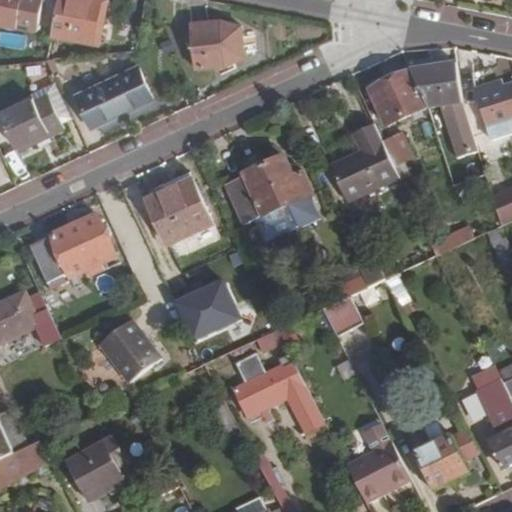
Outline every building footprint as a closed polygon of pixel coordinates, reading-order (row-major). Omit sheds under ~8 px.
[(0,0),(0,25),(17,29),(17,27),(38,31),(43,0),(0,0)] [(58,0),(52,36),(99,44),(102,29),(97,28),(101,0),(58,0)] [(221,21),(191,24),(196,69),(225,66),(245,58),(242,27),(221,21)] [(371,92),(388,128),(430,108),(442,107),(459,159),(479,152),(464,104),(458,64),(412,72),(371,92)] [(139,67),(77,96),(92,130),(155,101),(139,67)] [(501,82),(476,90),(492,142),(511,135),(511,84),(502,88),(501,82)] [(58,84),(32,95),(34,99),(36,103),(49,96),(63,124),(74,119),(58,84)] [(34,99),(0,116),(15,148),(50,132),(51,135),(65,129),(63,124),(49,96),(36,103),(34,99)] [(362,153),(332,167),(349,204),(401,180),(384,143),(376,125),(354,136),(362,153)] [(402,134),(384,143),(401,180),(410,175),(405,164),(414,159),(402,134)] [(247,178),(228,187),(245,225),(256,221),(310,196),(313,195),(303,174),(295,178),(285,158),(246,175),(247,178)] [(190,170),(161,183),(164,190),(193,176),(190,170)] [(164,190),(146,197),(169,246),(215,224),(193,176),(164,190)] [(511,192),(494,200),(503,228),(511,223),(511,192)] [(321,219),(310,196),(256,221),(266,244),(321,219)] [(97,216),(31,247),(49,285),(70,276),(72,280),(87,273),(89,279),(106,272),(103,266),(117,260),(97,216)] [(471,228),(432,247),(438,258),(476,239),(471,228)] [(376,258),(358,266),(363,276),(381,268),(376,258)] [(381,268),(363,276),(369,290),(387,281),(381,268)] [(363,276),(337,288),(343,302),(369,290),(363,276)] [(404,276),(391,281),(400,306),(414,301),(404,276)] [(194,344),(243,321),(225,283),(194,298),(193,294),(175,302),(194,344)] [(0,305),(0,345),(37,329),(46,348),(62,340),(40,294),(29,300),(26,294),(0,305)] [(366,324),(352,298),(324,311),(338,337),(366,324)] [(133,321),(101,346),(131,385),(163,360),(133,321)] [(264,339),(258,342),(264,354),(285,344),(278,332),(264,339)] [(280,361),(283,367),(267,375),(257,356),(238,365),(247,385),(236,390),(251,423),(263,417),(266,423),(273,420),(268,408),(288,397),(308,434),(327,425),(291,355),(280,361)] [(503,436),(490,443),(504,471),(511,466),(511,401),(504,385),(503,384),(483,395),(503,436)] [(28,449),(11,411),(0,416),(0,420),(9,439),(16,454),(28,449)] [(418,455),(436,491),(470,474),(465,464),(482,454),(460,413),(455,416),(463,432),(418,455)] [(0,461),(15,455),(0,423),(0,461)] [(377,453),(349,468),(369,506),(386,497),(383,493),(392,488),(394,493),(414,482),(385,427),(368,436),(377,453)] [(446,432),(432,438),(436,446),(449,439),(446,432)] [(105,443),(67,464),(89,504),(127,484),(111,455),(120,450),(113,439),(105,443)] [(0,489),(54,465),(41,442),(28,449),(16,454),(15,455),(0,461),(0,489)] [(263,452),(255,456),(265,475),(274,471),(263,452)] [(288,485),(279,468),(274,471),(265,475),(275,492),(282,488),(288,485)] [(169,474),(150,483),(157,497),(176,488),(169,474)] [(285,511),(294,511),(282,488),(275,492),(283,507),(285,511)] [(386,497),(394,493),(392,488),(383,493),(386,497)]
